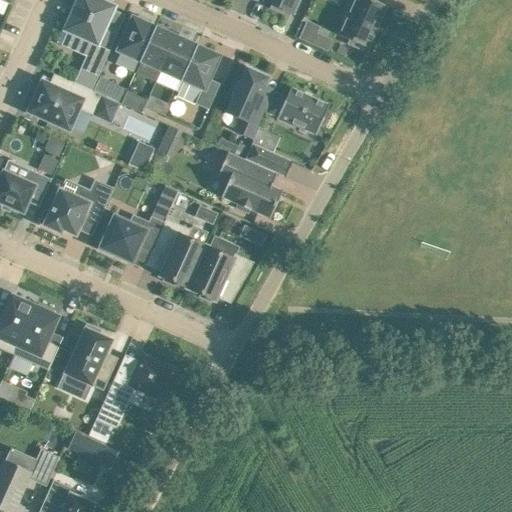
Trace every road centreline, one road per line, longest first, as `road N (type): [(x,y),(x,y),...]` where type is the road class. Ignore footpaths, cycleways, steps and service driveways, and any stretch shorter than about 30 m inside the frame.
road 1 (residential): [(230,351),(380,96)]
road 2 (residential): [(0,244),(230,351)]
road 3 (residential): [(380,96),(167,0)]
road 4 (unclassified): [(138,511),(230,351)]
